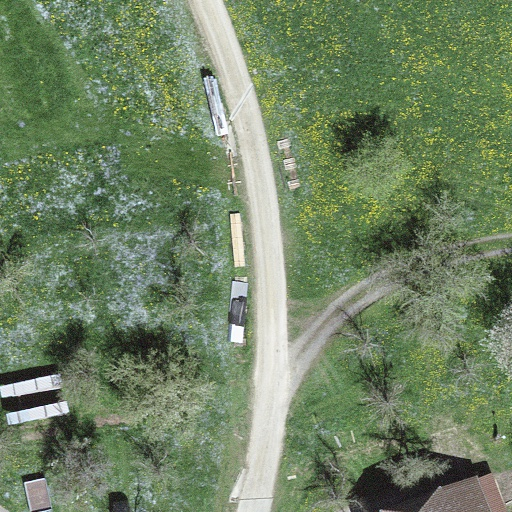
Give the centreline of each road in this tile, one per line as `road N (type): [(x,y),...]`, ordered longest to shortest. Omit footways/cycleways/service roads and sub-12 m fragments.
road 1 (track): [(210,0),(248,103),(264,176),(274,380)]
road 2 (track): [(274,380),(390,275),(428,258),(511,241)]
road 3 (track): [(253,511),(268,456),(274,380)]
